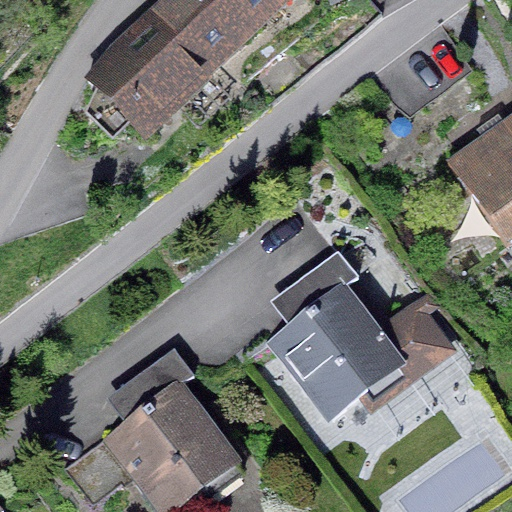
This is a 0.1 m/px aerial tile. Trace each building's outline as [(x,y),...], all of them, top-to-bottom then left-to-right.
[(170,0),(83,83),(134,135),(283,0),(170,0)] [(405,124),(464,79),(448,57),(385,105),(405,124)] [(511,244),(511,119),(443,167),(502,251),(511,244)] [(353,285),(333,258),(282,296),(301,321),(268,346),(326,425),(362,398),(355,388),(388,364),(402,384),(441,355),(412,315),(373,344),(337,297),(353,285)] [(173,394),(189,382),(170,355),(118,393),(138,419),(65,474),(90,508),(130,478),(155,511),(177,511),(200,495),(192,486),(224,462),(173,394)]
